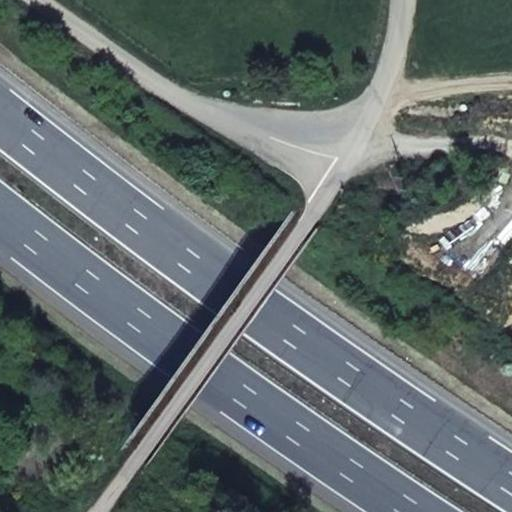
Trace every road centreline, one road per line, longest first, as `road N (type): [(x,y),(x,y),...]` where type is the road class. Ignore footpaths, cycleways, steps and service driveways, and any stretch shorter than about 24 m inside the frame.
road 1 (motorway): [(511,484),(233,292),(0,116)]
road 2 (motorway): [(0,210),(230,386),(416,511)]
road 3 (unclassified): [(108,511),(341,180)]
road 4 (unclassified): [(341,180),(145,82),(41,0)]
road 5 (unclassified): [(341,180),(385,105),(412,28),(411,0)]
